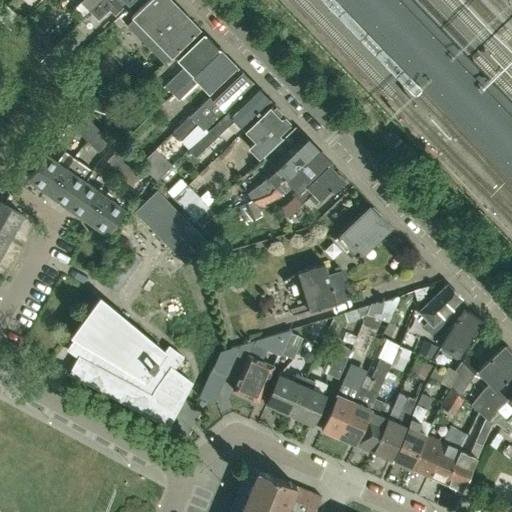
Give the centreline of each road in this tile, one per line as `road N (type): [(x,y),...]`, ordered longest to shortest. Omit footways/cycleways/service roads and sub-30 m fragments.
road 1 (residential): [(511,317),(202,0)]
road 2 (residential): [(183,462),(0,370)]
road 3 (residential): [(340,480),(250,437),(229,436),(183,462)]
road 4 (residential): [(0,315),(55,215),(19,189)]
